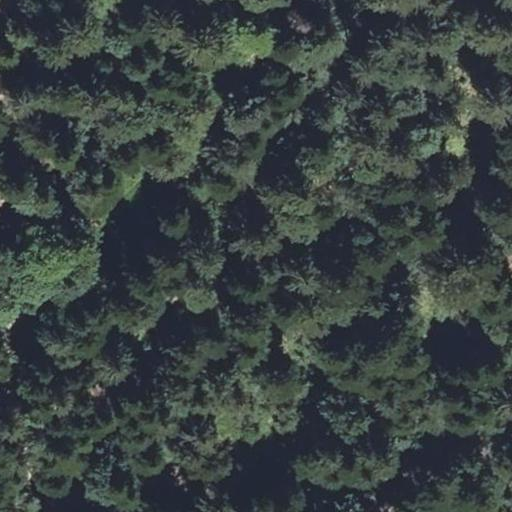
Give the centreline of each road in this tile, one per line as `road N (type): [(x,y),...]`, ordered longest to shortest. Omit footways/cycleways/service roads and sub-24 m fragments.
road 1 (track): [(0,356),(102,246),(176,144),(209,73),(278,0)]
road 2 (track): [(0,215),(17,383),(31,433),(27,511)]
